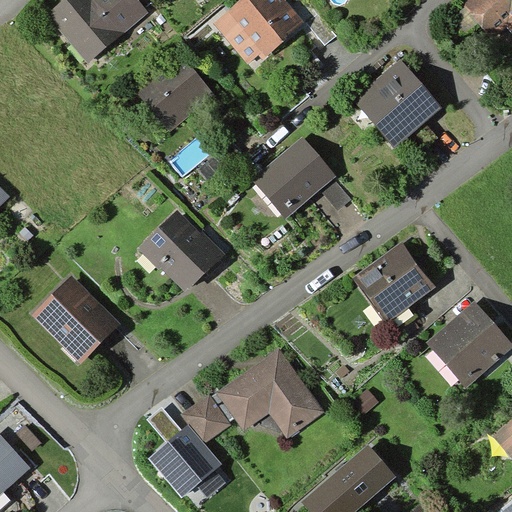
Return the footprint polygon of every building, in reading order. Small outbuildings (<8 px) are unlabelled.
[(74,0),(53,19),(93,64),(148,17),(133,0),(74,0)] [(311,25),(289,0),(249,0),(216,28),(253,73),(311,25)] [(511,0),(463,0),(463,1),(497,43),(511,30),(511,0)] [(192,64),(146,98),(173,134),(219,100),(192,64)] [(407,64),(358,102),(398,153),(447,116),(407,64)] [(306,141),(255,185),(287,223),(338,179),(306,141)] [(0,213),(14,199),(0,185),(0,213)] [(182,216),(144,254),(192,300),(229,262),(182,216)] [(391,280),(370,295),(392,325),(441,291),(408,245),(380,264),(391,280)] [(124,329),(73,282),(37,322),(88,369),(124,329)] [(511,340),(480,303),(431,345),(471,392),(511,357),(511,340)] [(284,352),(221,393),(245,431),(273,415),(291,439),(328,412),(284,352)] [(209,396),(184,414),(203,441),(228,423),(209,396)] [(220,464),(188,426),(150,458),(182,495),(220,464)] [(0,437),(0,436),(0,497),(30,472),(0,437)] [(370,447),(306,503),(314,511),(364,511),(400,482),(370,447)]
